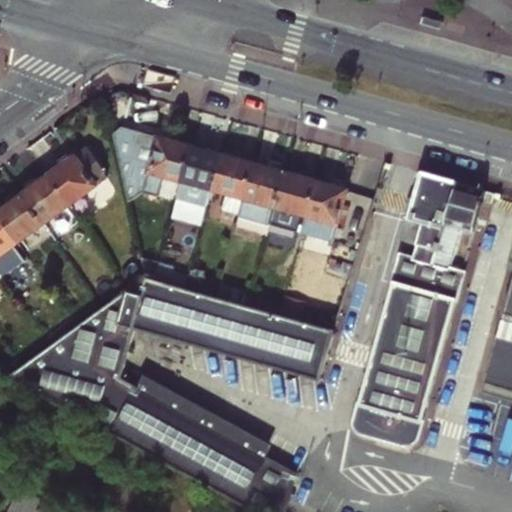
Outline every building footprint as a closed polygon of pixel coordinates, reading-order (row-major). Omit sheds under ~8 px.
[(168,177),(183,181),(193,146),(160,137),(122,126),(114,132),(128,193),(145,190),(163,195),(168,177)] [(183,181),(214,190),(224,155),(193,146),(183,181)] [(91,149),(52,178),(73,208),(111,181),(107,176),(110,174),(91,149)] [(241,215),(246,199),(256,164),(224,155),(214,190),(229,194),(224,210),(241,215)] [(256,164),(246,199),(241,215),(273,224),(287,173),(256,164)] [(304,234),(305,233),(319,182),(287,173),(273,224),(304,234)] [(458,184),(425,175),(412,219),(426,223),(416,260),(402,257),(356,421),(357,425),(360,430),(364,434),(368,437),(405,446),(409,446),(413,445),(416,443),(418,439),(465,274),(451,270),(435,266),(458,184)] [(47,227),(73,208),(52,178),(25,197),(47,227)] [(319,182),(305,233),(337,242),(352,191),(319,182)] [(461,232),(475,236),(485,202),(488,192),(458,184),(435,266),(451,270),(461,232)] [(492,204),(495,194),(488,192),(485,202),(492,204)] [(0,216),(21,246),(47,227),(25,197),(0,215),(0,216)] [(0,260),(21,246),(0,216),(0,260)] [(0,260),(0,272),(27,253),(21,246),(0,260)] [(12,377),(254,511),(285,511),(295,477),(110,374),(123,327),(321,383),(335,334),(146,281),(12,377)] [(511,324),(504,323),(487,385),(511,392),(511,324)] [(511,442),(511,426),(506,426),(503,441),(511,442)] [(27,511),(35,495),(21,489),(10,511),(27,511)] [(27,511),(42,511),(47,501),(35,495),(27,511)] [(59,511),(62,507),(47,501),(42,511),(59,511)]
